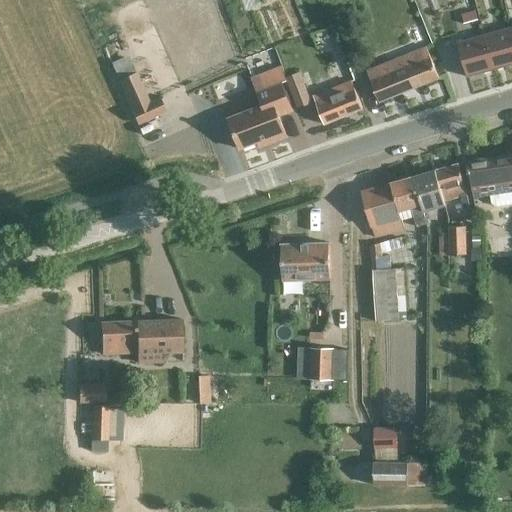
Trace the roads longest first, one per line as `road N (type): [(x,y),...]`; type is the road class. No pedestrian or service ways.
road 1 (residential): [(234,191),(511,100)]
road 2 (unclassified): [(0,260),(234,191)]
